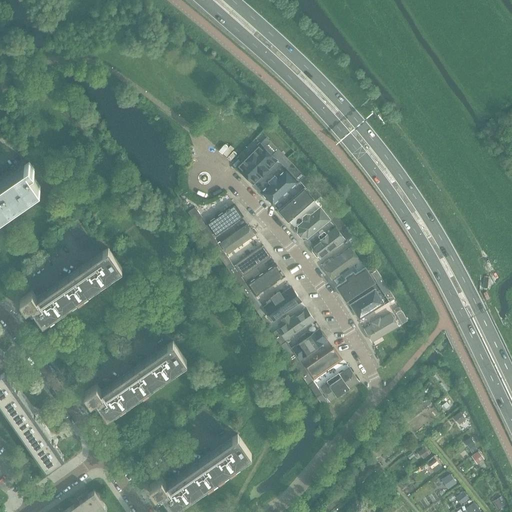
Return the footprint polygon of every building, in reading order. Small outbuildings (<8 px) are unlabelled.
[(278,148),(270,141),(266,145),(273,153),(278,148)] [(254,182),(277,158),(265,146),(241,170),(254,182)] [(297,169),(287,159),(283,163),(293,172),(297,169)] [(0,214),(25,197),(40,187),(30,172),(35,169),(31,164),(29,165),(27,163),(0,181),(0,214)] [(273,202),(295,181),(283,168),(260,189),(273,202)] [(305,176),(297,169),(293,173),(300,181),(305,176)] [(314,187),(305,177),(300,181),(309,191),(314,187)] [(313,199),(303,188),(279,210),(289,221),(313,199)] [(321,196),(314,188),(309,192),(316,200),(321,196)] [(233,205),(208,223),(217,235),(241,218),(233,205)] [(329,219),(319,207),(294,227),(304,240),(329,219)] [(337,215),(330,207),(326,211),(332,219),(337,215)] [(70,230),(81,223),(77,218),(67,225),(70,230)] [(207,227),(201,218),(195,221),(201,230),(207,227)] [(73,235),(84,228),(81,223),(70,230),(73,235)] [(246,224),(221,241),(228,252),(253,234),(246,224)] [(344,239),(334,227),(310,245),(321,258),(344,239)] [(353,235),(346,227),(341,231),(348,239),(353,235)] [(77,240),(87,233),(84,228),(73,235),(77,240)] [(80,245),(91,238),(87,233),(77,240),(80,245)] [(361,247),(353,236),(348,239),(356,250),(361,247)] [(84,250),(94,243),(91,238),(80,245),(84,250)] [(224,251),(218,243),(213,246),(219,255),(224,251)] [(236,262),(243,273),(268,256),(261,245),(236,262)] [(359,260),(349,246),(323,265),(333,279),(359,260)] [(367,256),(361,247),(356,251),(362,260),(367,256)] [(32,291),(20,299),(27,308),(32,316),(37,313),(38,314),(43,322),(54,314),(65,307),(77,299),(88,291),(100,282),(112,274),(122,267),(110,251),(110,250),(108,248),(37,297),(32,291)] [(237,271),(231,262),(226,266),(232,275),(237,271)] [(248,283),(257,294),(282,276),(273,265),(248,283)] [(372,280),(363,266),(337,284),(346,298),(372,280)] [(381,277),(376,268),(370,272),(376,280),(381,277)] [(251,291),(245,282),(240,286),(246,294),(251,291)] [(290,285),(262,306),(272,320),(301,300),(290,285)] [(383,303),(374,289),(350,305),(360,319),(383,303)] [(395,298),(389,289),(384,293),(389,302),(395,298)] [(304,307),(277,326),(287,339),(314,320),(304,307)] [(135,323),(146,316),(142,311),(131,318),(135,323)] [(408,320),(402,311),(397,314),(402,324),(408,320)] [(272,321),(266,313),(261,316),(267,325),(272,321)] [(397,326),(389,313),(364,328),(372,341),(397,326)] [(138,328),(149,321),(146,316),(135,323),(138,328)] [(142,333),(152,326),(149,321),(138,328),(142,333)] [(145,338),(156,331),(152,326),(142,333),(145,338)] [(286,341),(280,333),(278,329),(273,332),(276,335),(275,336),(281,345),(286,341)] [(319,329),(292,348),(300,359),(326,340),(319,329)] [(148,343),(159,335),(156,331),(145,338),(148,343)] [(97,384),(85,392),(91,401),(97,409),(102,406),(108,415),(118,408),(130,400),(141,392),(153,384),(164,376),(176,368),(187,360),(174,343),(173,341),(102,390),(97,384)] [(300,361),(294,352),(289,356),(295,365),(300,361)] [(327,352),(306,366),(313,376),(334,362),(327,352)] [(348,367),(320,387),(330,402),(358,382),(348,367)] [(4,372),(0,374),(0,401),(9,414),(25,403),(17,392),(17,391),(16,390),(14,388),(13,386),(7,377),(5,374),(4,372)] [(314,381),(307,372),(302,376),(308,384),(314,381)] [(328,402),(322,393),(317,397),(323,406),(328,402)] [(25,403),(9,414),(16,425),(27,439),(43,429),(35,418),(35,417),(33,415),(33,414),(32,413),(25,403)] [(200,416),(210,409),(207,404),(196,411),(200,416)] [(203,421),(213,414),(210,409),(200,416),(203,421)] [(460,412),(454,416),(459,423),(465,418),(460,412)] [(206,425),(217,418),(213,414),(203,421),(206,425)] [(210,431),(220,423),(217,418),(206,425),(210,431)] [(213,436),(224,428),(220,423),(210,431),(213,436)] [(43,429),(27,439),(37,455),(46,467),(48,470),(64,459),(62,457),(53,443),(52,443),(52,442),(50,440),(50,439),(43,429)] [(162,477),(149,485),(156,494),(161,502),(166,499),(173,508),(183,500),(184,500),(196,492),(207,484),(219,476),(230,468),(242,460),(251,453),(240,436),(239,436),(238,434),(166,483),(162,477)] [(470,437),(464,441),(469,447),(474,443),(470,437)] [(429,453),(425,447),(419,451),(424,457),(429,453)] [(479,451),(471,457),(475,464),(483,458),(479,451)] [(380,465),(370,454),(349,473),(359,484),(380,465)] [(435,458),(429,463),(435,471),(442,466),(435,458)] [(151,474),(145,467),(136,474),(141,481),(151,474)] [(450,488),(457,483),(451,474),(443,479),(450,488)] [(70,511),(100,511),(107,507),(94,490),(68,509),(70,511)] [(469,497),(464,491),(457,496),(462,502),(469,497)] [(498,509),(506,504),(502,496),(493,502),(498,509)] [(327,498),(314,511),(327,511),(334,505),(327,498)] [(478,511),(480,511),(473,502),(467,507),(470,511),(478,511)]
